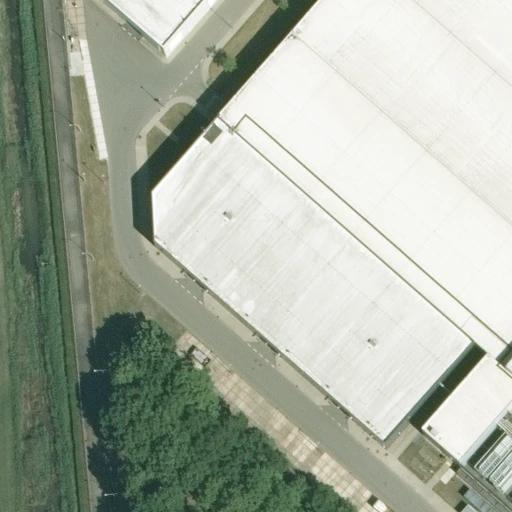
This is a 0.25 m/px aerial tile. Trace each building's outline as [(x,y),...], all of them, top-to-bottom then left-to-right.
[(98,0),(167,60),(218,0),(98,0)] [(153,200),(155,249),(386,452),(476,350),(490,362),(424,437),(462,470),(457,476),(499,511),(511,511),(511,0),(328,0),(232,110),(221,123),(193,154),(153,200)] [(217,397),(237,386),(233,378),(213,389),(217,397)] [(358,511),(397,511),(307,435),(291,454),(358,511)] [(463,511),(482,511),(483,511),(462,499),(457,508),(463,511)]
